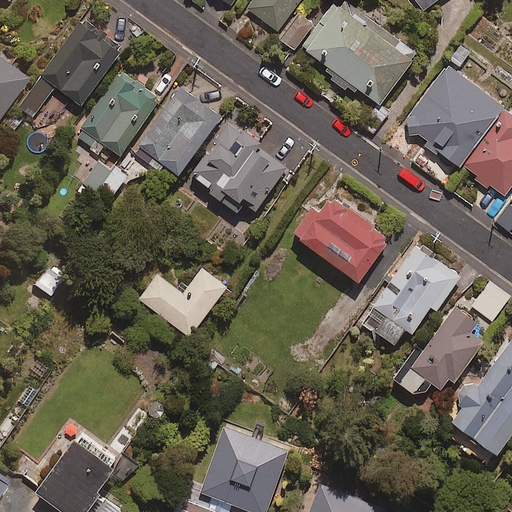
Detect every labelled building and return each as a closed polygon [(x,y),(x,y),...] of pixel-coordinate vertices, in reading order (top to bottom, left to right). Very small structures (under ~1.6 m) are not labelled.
[(222,0),(234,8),(239,0),(222,0)] [(304,0),(256,0),(250,9),(279,32),(304,0)] [(416,0),(424,11),(440,0),(416,0)] [(368,7),(364,12),(349,1),(343,8),(335,3),(303,46),(334,69),(328,78),(354,97),(360,89),(384,107),(422,56),(383,26),(387,21),(368,7)] [(316,25),(301,15),(284,40),(298,50),(316,25)] [(126,49),(84,20),(23,106),(37,115),(57,87),(85,107),(126,49)] [(0,121),(29,83),(0,60),(0,121)] [(507,110),(451,66),(405,125),(415,132),(400,151),(414,162),(426,147),(459,172),(507,110)] [(106,146),(125,158),(165,99),(122,70),(75,140),(99,156),(106,146)] [(224,118),(182,88),(141,147),(182,177),(224,118)] [(390,115),(378,106),(363,125),(374,134),(390,115)] [(489,191),(492,187),(507,198),(511,191),(511,114),(468,168),(478,176),(475,180),(489,191)] [(231,123),(194,177),(213,190),(211,193),(240,213),(245,206),(257,214),(287,171),(258,150),(262,144),(231,123)] [(128,179),(101,161),(84,186),(111,204),(128,179)] [(393,241),(334,199),(323,215),(315,209),(296,236),(362,283),(393,241)] [(511,230),(511,206),(498,222),(511,232),(511,230)] [(462,278),(416,247),(363,325),(397,348),(409,331),(415,335),(434,308),(439,312),(462,278)] [(62,281),(45,269),(33,286),(50,298),(62,281)] [(229,288),(204,269),(185,295),(159,275),(141,300),(192,338),(229,288)] [(479,324),(456,308),(427,351),(420,346),(396,380),(425,400),(435,385),(444,391),(451,380),(458,384),(485,344),(472,335),(479,324)] [(511,345),(482,388),(471,380),(445,417),(501,457),(511,442),(511,345)] [(231,511),(233,506),(249,511),(273,511),(293,452),(225,429),(203,494),(186,488),(176,511),(231,511)] [(116,459),(84,435),(40,494),(64,511),(122,511),(101,496),(118,472),(111,466),(116,459)] [(386,511),(388,508),(323,483),(312,511),(386,511)]
